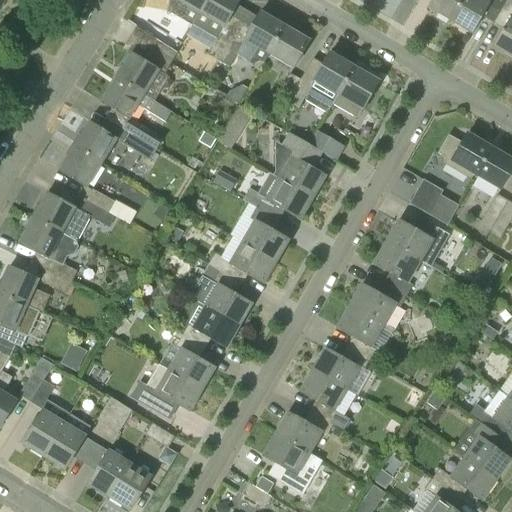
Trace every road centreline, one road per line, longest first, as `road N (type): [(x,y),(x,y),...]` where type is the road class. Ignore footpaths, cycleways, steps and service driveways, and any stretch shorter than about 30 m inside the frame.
road 1 (residential): [(187,511),(439,76)]
road 2 (residential): [(0,185),(112,0)]
road 3 (residential): [(439,76),(306,0)]
